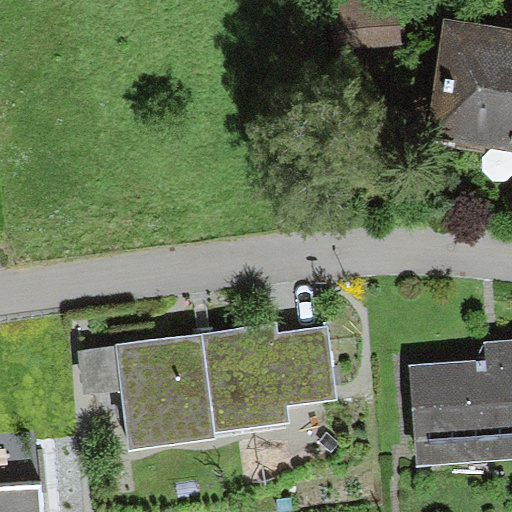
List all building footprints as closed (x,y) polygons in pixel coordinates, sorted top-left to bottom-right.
[(347,0),(350,35),(387,32),(385,0),(347,0)] [(511,134),(511,16),(448,8),(432,123),(511,134)] [(116,346),(126,440),(272,426),(269,395),(319,390),(312,327),(116,346)] [(511,352),(408,361),(415,446),(511,438),(511,352)] [(0,435),(0,483),(49,482),(47,434),(0,435)] [(28,511),(26,483),(0,485),(0,511),(28,511)]
